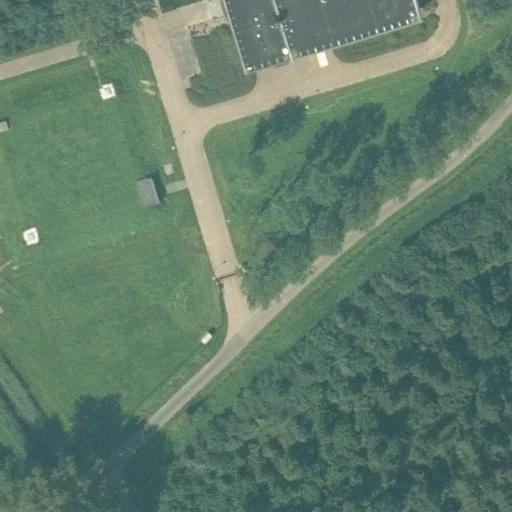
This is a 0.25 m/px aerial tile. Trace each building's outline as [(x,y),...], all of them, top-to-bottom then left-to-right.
[(222,0),(243,67),(290,53),(289,49),(420,10),(417,0),(222,0)] [(151,176),(136,181),(143,206),(158,201),(151,176)] [(74,337),(103,330),(89,278),(115,271),(109,249),(54,264),(74,337)] [(123,351),(100,363),(110,381),(132,369),(123,351)] [(125,404),(146,391),(133,369),(111,382),(125,404)]
